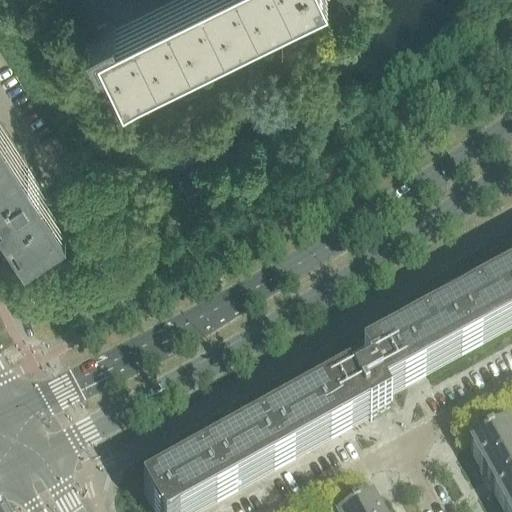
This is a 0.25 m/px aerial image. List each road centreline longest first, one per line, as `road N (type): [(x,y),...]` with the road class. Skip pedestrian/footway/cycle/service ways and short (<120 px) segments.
road 1 (secondary): [(511,133),(286,278),(15,415)]
road 2 (secondary): [(41,457),(249,348),(511,173)]
road 3 (residential): [(293,511),(407,451)]
road 4 (residential): [(511,390),(407,451)]
